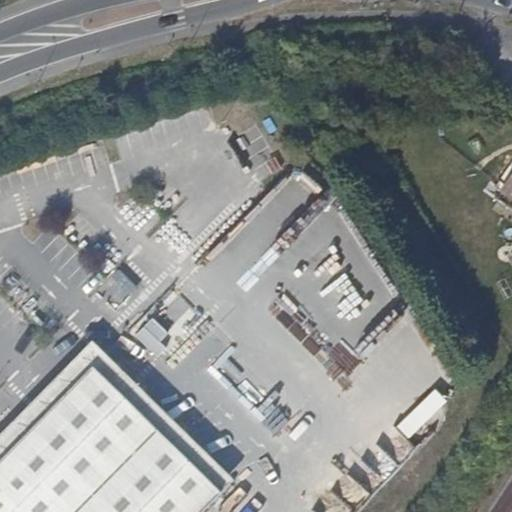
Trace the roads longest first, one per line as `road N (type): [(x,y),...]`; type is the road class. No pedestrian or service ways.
road 1 (unknown): [(306,507),(332,450),(331,404),(317,371),(154,256)]
road 2 (unknown): [(91,320),(306,507)]
road 3 (primary): [(0,73),(255,0)]
